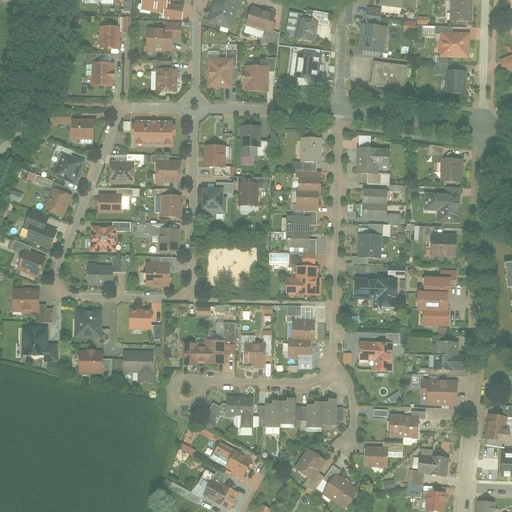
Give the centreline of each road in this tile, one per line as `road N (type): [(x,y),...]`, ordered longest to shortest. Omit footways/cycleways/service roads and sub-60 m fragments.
road 1 (residential): [(193,108),(122,113),(58,275),(82,297),(184,295),(192,144)]
road 2 (residential): [(483,128),(478,367),(464,489)]
road 3 (residential): [(332,109),(332,370)]
road 4 (residential): [(0,147),(28,120),(51,0)]
road 5 (residential): [(483,128),(332,109)]
road 6 (residential): [(332,370),(309,382),(204,383),(186,391)]
road 7 (residential): [(332,109),(193,108)]
road 8 (residential): [(486,0),(483,128)]
